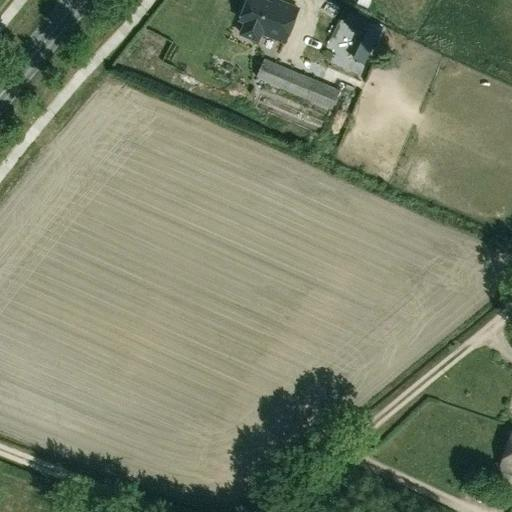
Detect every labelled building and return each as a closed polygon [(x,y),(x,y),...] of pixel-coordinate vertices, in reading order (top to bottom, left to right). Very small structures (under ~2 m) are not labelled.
[(272,0),(272,2),(267,0),(248,0),(241,20),(245,21),(240,33),(258,40),(261,33),(268,14),(275,16),(280,2),(275,0),(272,0)] [(261,33),(285,42),(298,8),(280,2),(275,16),(268,14),(261,33)] [(366,33),(353,58),(365,64),(383,29),(348,12),(343,22),(366,33)] [(263,58),(255,78),(331,109),(339,90),(263,58)] [(511,433),(501,466),(511,469),(511,433)]
